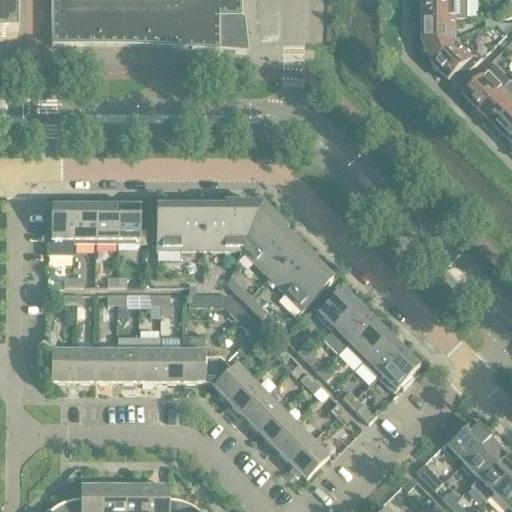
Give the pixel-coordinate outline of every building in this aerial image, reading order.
[(0,0),(0,43),(16,44),(16,0),(0,0)] [(50,0),(51,48),(80,48),(146,49),(212,53),(245,56),(245,55),(237,54),(236,40),(228,40),(228,20),(241,20),(240,0),(50,0)] [(423,0),(423,21),(457,22),(468,22),(467,0),(423,0)] [(457,22),(423,21),(423,44),(427,54),(457,44),(457,22)] [(498,28),(507,37),(511,32),(511,26),(501,25),(498,28)] [(457,44),(427,54),(433,68),(449,85),(455,79),(460,84),(483,62),(470,49),(466,52),(457,44)] [(481,83),(464,100),(479,115),(510,84),(495,69),(481,83)] [(510,84),(479,115),(494,130),(511,112),(511,99),(506,94),(511,88),(511,87),(510,86),(510,85),(511,84),(510,84)] [(511,112),(494,130),(510,146),(511,143),(511,112)] [(199,255),(241,255),(261,208),(224,208),(224,212),(199,212),(199,255)] [(271,286),(302,255),(284,237),(287,234),(261,208),(241,255),(271,286)] [(50,212),(50,247),(46,247),(46,261),(73,261),(73,248),(73,212),(50,212)] [(95,248),(95,212),(73,212),(73,248),(95,248)] [(116,248),(117,212),(95,212),(95,248),(116,248)] [(117,212),(116,248),(139,248),(139,212),(117,212)] [(199,255),(199,212),(156,212),(156,255),(199,255)] [(271,286),(301,316),(332,285),(302,255),(271,286)] [(226,290),(244,308),(251,301),(230,281),(226,290)] [(73,292),(73,282),(64,282),(64,292),(73,292)] [(73,282),(73,292),(83,292),(83,282),(73,282)] [(116,292),(116,282),(107,282),(107,292),(116,292)] [(126,292),(126,282),(116,282),(116,292),(126,292)] [(313,312),(318,317),(315,320),(331,336),(357,310),(341,294),(332,302),(327,298),(313,312)] [(73,310),(73,300),(63,300),(63,309),(73,310)] [(73,300),(73,310),(83,310),(83,300),(73,300)] [(116,310),(116,300),(107,300),(107,310),(116,310)] [(116,300),(116,310),(126,310),(126,300),(116,300)] [(159,310),(159,300),(150,300),(150,310),(159,310)] [(159,300),(159,310),(169,310),(169,300),(159,300)] [(223,312),(223,300),(189,300),(189,312),(223,312)] [(228,317),(236,308),(229,300),(223,300),(223,312),(224,312),(228,317)] [(267,318),(251,301),(244,308),(260,325),(267,318)] [(236,308),(228,317),(251,340),(252,341),(261,333),(236,308)] [(126,310),(116,310),(116,322),(126,322),(126,310)] [(357,310),(331,336),(322,344),(338,360),(346,351),(372,325),(357,310)] [(372,325),(346,351),(362,366),(387,341),(372,325)] [(251,340),(236,354),(244,362),(267,339),(261,333),(252,341),(251,340)] [(377,382),(402,356),(387,341),(362,366),(377,382)] [(181,342),(181,356),(181,388),(209,388),(216,395),(236,370),(235,369),(231,373),(220,362),(204,362),(204,342),(181,342)] [(275,361),(282,354),(275,347),(269,354),(275,361)] [(303,364),(310,357),(303,350),(296,357),(303,364)] [(282,354),(275,361),(282,368),(289,361),(282,354)] [(73,388),(73,355),(50,355),(50,388),(73,388)] [(94,388),(95,355),(73,355),(73,388),(94,388)] [(116,388),(116,355),(95,355),(94,388),(116,388)] [(138,388),(138,355),(116,355),(116,388),(138,388)] [(159,388),(159,356),(138,355),(138,388),(159,388)] [(181,388),(181,356),(159,356),(159,388),(181,388)] [(402,356),(377,382),(393,398),(419,372),(402,356)] [(318,379),(325,372),(318,366),(312,372),(318,379)] [(236,370),(216,395),(228,408),(251,385),(236,370)] [(294,383),(302,374),(298,370),(297,370),(289,378),(294,383)] [(325,372),(318,379),(325,386),(332,379),(325,372)] [(299,385),(302,388),(307,393),(314,386),(306,378),(299,385)] [(244,423),(267,400),(251,385),(228,408),(244,423)] [(314,386),(307,393),(313,398),(319,392),(314,386)] [(349,410),(356,403),(349,396),(342,403),(349,410)] [(259,438),(282,415),(267,400),(244,423),(259,438)] [(349,410),(368,429),(374,422),(356,403),(349,410)] [(336,422),(343,415),(336,409),(329,415),(336,422)] [(274,454),(297,431),(282,415),(259,438),(274,454)] [(343,415),(336,422),(343,429),(350,422),(343,415)] [(460,470),(488,442),(472,426),(449,449),(446,446),(441,452),(453,464),(456,461),(462,467),(459,470),(460,470)] [(289,469),(312,446),(297,431),(274,454),(289,469)] [(469,491),(503,457),(488,442),(460,470),(468,479),(471,477),(477,482),(468,491),(469,491)] [(312,446),(289,469),(306,485),(328,462),(312,446)] [(490,501),(511,479),(511,466),(503,457),(469,491),(484,506),(489,500),(490,501)] [(415,477),(434,496),(443,488),(424,469),(415,477)] [(509,511),(511,509),(511,479),(490,501),(499,510),(502,507),(506,511),(509,511)] [(416,488),(410,482),(402,491),(407,496),(416,488)] [(102,511),(103,491),(80,491),(80,504),(81,504),(80,511),(102,511)] [(103,491),(102,511),(124,511),(124,491),(103,491)] [(145,511),(146,491),(124,491),(124,511),(145,511)] [(167,511),(168,504),(169,504),(169,491),(146,491),(145,511),(167,511)] [(453,492),(448,497),(455,505),(460,500),(453,492)] [(455,506),(447,498),(447,497),(441,503),(449,511),(455,506)]
